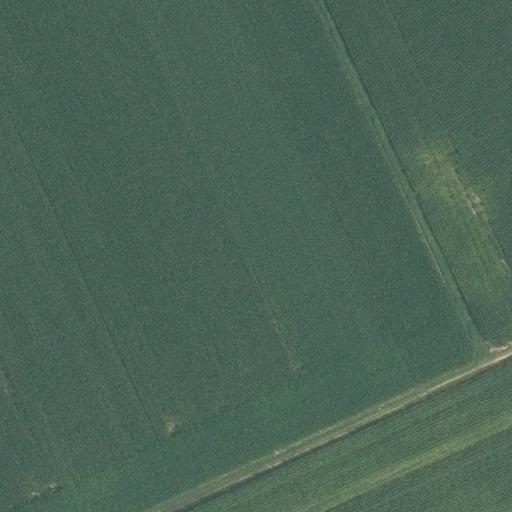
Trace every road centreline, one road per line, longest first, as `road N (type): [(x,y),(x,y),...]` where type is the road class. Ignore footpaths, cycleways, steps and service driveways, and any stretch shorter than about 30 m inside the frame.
road 1 (track): [(324,0),(491,366)]
road 2 (track): [(185,511),(491,366),(511,365)]
